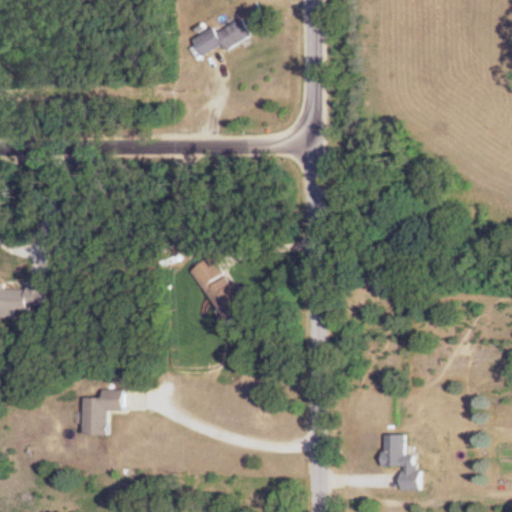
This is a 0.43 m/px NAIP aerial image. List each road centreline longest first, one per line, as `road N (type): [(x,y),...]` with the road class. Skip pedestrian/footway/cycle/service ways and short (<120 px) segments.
road 1 (residential): [(322,142),(327,511)]
road 2 (tertiary): [(0,145),(322,142)]
road 3 (tertiary): [(316,0),(322,142)]
